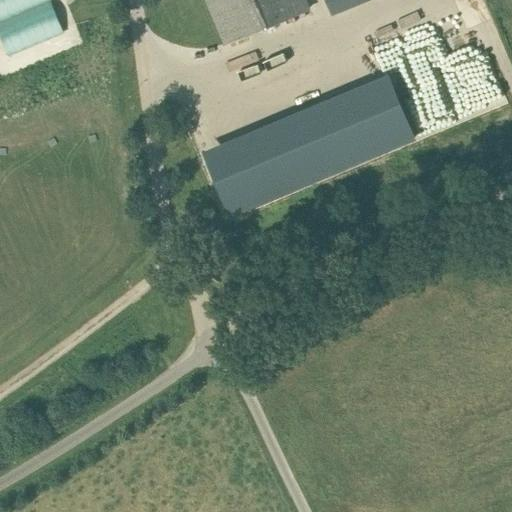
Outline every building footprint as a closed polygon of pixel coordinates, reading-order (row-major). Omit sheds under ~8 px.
[(0,0),(0,20),(50,0),(0,0)] [(305,0),(207,0),(225,44),(259,29),(309,9),(305,0)] [(0,23),(0,31),(9,54),(62,33),(50,3),(0,23)] [(511,54),(510,51),(499,57),(511,84),(511,83),(511,54)] [(230,213),(424,143),(398,74),(205,144),(230,213)]
